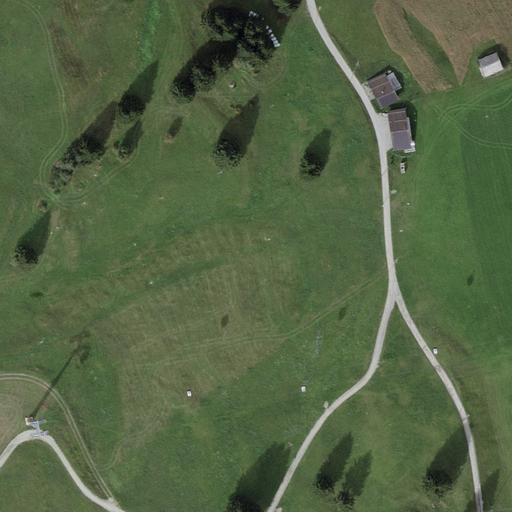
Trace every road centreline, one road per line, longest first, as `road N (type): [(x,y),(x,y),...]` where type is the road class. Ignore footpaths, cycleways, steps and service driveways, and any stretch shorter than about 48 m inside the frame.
road 1 (track): [(311,0),(374,120),(392,283)]
road 2 (track): [(272,511),(331,409),(379,351),(392,283)]
road 3 (track): [(392,283),(455,393),(472,444),(480,511)]
road 4 (track): [(0,378),(54,390),(120,511)]
road 5 (track): [(0,462),(23,437),(48,437),(86,493),(117,511)]
